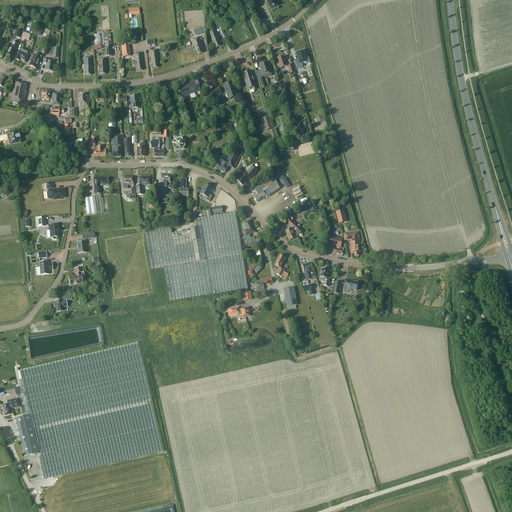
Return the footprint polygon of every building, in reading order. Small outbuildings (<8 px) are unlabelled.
[(266,0),(270,9),(277,6),(275,1),(276,0),(265,0),(265,1),(266,0)] [(193,30),(195,35),(205,32),(204,27),(193,30)] [(218,36),(216,29),(208,32),(211,40),(211,39),(213,44),(214,44),(216,48),(221,46),(219,41),(219,40),(218,36)] [(201,43),(199,37),(191,40),(193,45),(194,45),(196,51),(196,50),(198,55),(203,53),(202,49),(202,48),(201,43)] [(11,48),(10,48),(6,55),(12,58),(16,50),(18,43),(13,41),(11,48)] [(129,44),(121,45),(122,57),(130,56),(129,44)] [(25,63),(28,56),(28,55),(26,55),(28,51),(22,48),(20,52),(19,51),(15,60),(19,61),(20,61),(25,63)] [(158,58),(158,56),(157,50),(149,51),(150,58),(151,63),(152,63),(152,68),(158,68),(157,63),(158,63),(157,58),(158,58)] [(295,62),(297,69),(303,67),(302,63),(306,62),(307,64),(310,63),(308,57),(306,58),(304,50),(296,53),(299,61),(295,62)] [(37,53),(36,56),(33,55),(29,62),(30,62),(29,65),(30,66),(32,67),(36,69),(42,55),(37,53)] [(136,66),(137,71),(142,71),(142,66),(142,61),(143,61),(142,53),(133,54),(134,61),(135,61),(133,62),(132,63),(132,65),(133,65),(135,65),(135,66),(136,66)] [(277,59),(281,68),(287,66),(284,57),(277,59)] [(46,64),(45,71),(52,72),(54,60),(44,58),(43,63),(46,64)] [(85,75),(91,75),(91,72),(91,66),(92,66),(92,58),(83,58),(83,66),(84,66),(84,69),(85,69),(85,75)] [(100,75),(105,74),(105,66),(106,66),(106,59),(98,59),(98,70),(99,70),(100,75)] [(268,67),(267,62),(260,64),(261,69),(263,75),(264,75),(270,73),(271,73),(269,66),(268,67)] [(251,71),(245,73),(243,74),(240,75),(242,83),(246,82),(248,90),(253,88),(254,90),(257,89),(256,87),(251,71)] [(267,87),(264,77),(259,79),(262,89),(267,87)] [(184,83),(184,84),(176,87),(180,96),(199,90),(196,80),(188,83),(187,82),(184,83)] [(25,92),(26,86),(14,83),(11,102),(23,105),(26,92),(25,92)] [(233,87),(232,83),(224,85),(227,94),(225,94),(227,98),(228,97),(229,99),(237,96),(234,87),(233,87)] [(209,91),(211,97),(221,94),(219,88),(209,91)] [(41,91),(41,100),(49,100),(52,100),(51,105),(59,106),(60,94),(52,93),(52,94),(50,94),(50,92),(41,91)] [(89,97),(85,97),(85,95),(79,95),(79,101),(78,102),(79,105),(80,105),(80,109),(89,109),(89,97)] [(139,99),(137,99),(137,96),(131,96),(131,101),(130,101),(131,109),(140,108),(139,99)] [(133,121),(133,113),(128,114),(129,124),(137,123),(136,120),(133,121)] [(261,119),(265,131),(274,128),(270,117),(261,119)] [(73,128),(73,124),(65,125),(66,136),(74,135),(73,128)] [(20,143),(18,131),(6,133),(6,134),(4,135),(4,134),(0,134),(0,145),(1,145),(0,142),(8,141),(9,145),(20,143)] [(112,136),(112,157),(121,157),(121,147),(123,147),(123,136),(112,136)] [(164,150),(159,150),(159,141),(150,141),(150,148),(154,148),(154,157),(164,157),(164,150)] [(103,149),(103,146),(96,146),(96,149),(94,149),(93,157),(106,157),(106,149),(103,149)] [(215,168),(225,173),(229,166),(234,169),(242,152),(234,148),(227,161),(221,158),(215,168)] [(243,173),(237,181),(242,185),(246,181),(246,182),(249,179),(250,179),(258,171),(253,166),(245,175),(243,173)] [(282,179),(281,180),(283,185),(281,186),(284,190),(291,186),(283,173),(280,175),(282,179)] [(108,177),(102,178),(102,177),(93,178),(95,197),(85,198),(87,214),(93,214),(104,212),(101,195),(100,186),(109,185),(108,177)] [(122,178),(122,186),(133,186),(133,177),(122,178)] [(150,185),(150,177),(139,177),(139,185),(136,185),(138,196),(143,195),(142,185),(150,185)] [(171,177),(161,177),(161,185),(158,185),(158,197),(167,197),(167,189),(171,189),(171,177)] [(280,188),(279,187),(273,178),(254,190),(257,195),(254,198),(257,203),(266,197),(267,197),(280,188)] [(178,196),(188,196),(188,189),(186,189),(186,179),(180,179),(180,186),(179,186),(178,196)] [(300,184),(290,189),(292,193),(302,188),(300,184)] [(206,200),(209,202),(212,196),(209,194),(212,188),(205,185),(201,194),(207,197),(206,200)] [(50,196),(50,199),(57,198),(57,200),(60,199),(60,198),(64,198),(64,195),(65,195),(64,189),(48,190),(49,196),(50,196)] [(282,191),(272,198),(274,201),(284,194),(282,191)] [(286,201),(290,200),(291,202),(298,199),(297,196),(293,198),(290,193),(284,196),(286,201)] [(278,202),(272,206),(275,211),(281,207),(278,202)] [(213,214),(223,213),(222,206),(212,208),(213,214)] [(337,212),(336,212),(337,217),(339,224),(343,223),(347,222),(344,210),(337,212)] [(235,213),(210,217),(209,211),(202,212),(203,218),(198,219),(199,228),(190,229),(190,230),(172,233),(171,226),(145,230),(152,269),(164,267),(170,301),(248,289),(235,213)] [(288,216),(284,220),(299,235),(303,231),(300,227),(298,225),(293,220),(294,219),(290,215),(289,216),(288,216)] [(46,226),(45,217),(37,218),(38,227),(46,226)] [(243,232),(245,237),(249,235),(255,233),(250,221),(242,224),(245,231),(243,232)] [(50,237),(51,238),(52,238),(53,239),(53,240),(56,240),(57,239),(57,237),(59,237),(59,236),(59,233),(58,233),(58,229),(58,226),(58,225),(49,226),(49,230),(50,230),(50,234),(50,236),(50,237)] [(299,237),(298,234),(292,228),(286,231),(290,241),(299,237)] [(354,254),(354,256),(359,256),(359,254),(361,253),(360,233),(344,234),(345,242),(350,241),(351,254),(354,254)] [(249,235),(245,237),(244,237),(248,246),(253,244),(249,235)] [(331,237),(329,246),(335,247),(334,254),(342,256),(344,249),(341,248),(343,239),(331,237)] [(86,242),(77,243),(78,254),(86,253),(85,246),(86,246),(86,242)] [(278,271),(276,274),(282,277),(285,271),(280,269),(286,258),(280,255),(273,269),(278,271)] [(48,262),(40,262),(41,275),(49,275),(48,270),(52,270),(52,264),(50,264),(49,265),(48,265),(48,262)] [(302,265),(306,281),(315,279),(311,263),(302,265)] [(76,276),(75,278),(73,278),(73,277),(69,278),(70,286),(83,284),(81,273),(84,272),(83,268),(74,269),(75,274),(76,273),(76,276)] [(326,278),(327,279),(329,270),(322,269),(320,281),(325,282),(324,286),(329,287),(330,281),(326,280),(326,278)] [(255,283),(257,292),(265,290),(264,286),(270,285),(270,284),(272,284),(271,278),(263,280),(263,281),(255,283)] [(356,291),(358,283),(351,282),(351,280),(346,280),(344,290),(349,291),(349,289),(356,291)] [(339,294),(341,283),(335,282),(333,293),(339,294)] [(309,291),(310,295),(314,294),(311,284),(303,286),(304,293),(309,291)] [(296,309),(296,305),(297,305),(294,287),(284,289),(287,307),(288,307),(288,310),(296,309)] [(243,293),(244,301),(252,299),(251,292),(243,293)] [(62,302),(62,300),(54,302),(56,313),(64,312),(63,307),(67,306),(66,301),(62,302)] [(248,308),(239,309),(238,307),(229,309),(229,311),(228,311),(229,317),(241,315),(242,318),(250,316),(248,308)] [(16,371),(21,394),(26,413),(17,416),(20,428),(27,457),(39,454),(45,479),(157,453),(163,451),(138,343),(16,371)] [(19,407),(17,398),(6,401),(7,404),(1,405),(4,415),(10,414),(9,409),(19,407)]
